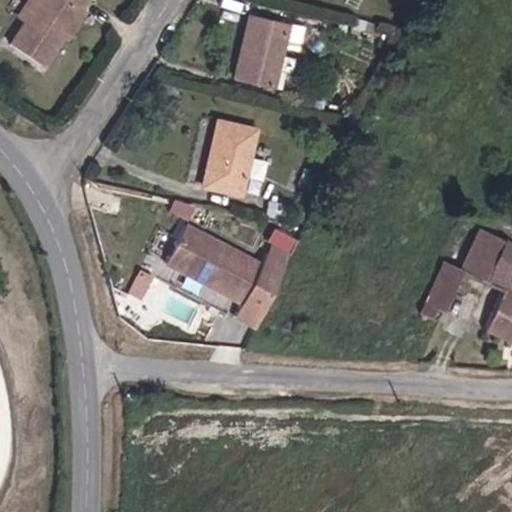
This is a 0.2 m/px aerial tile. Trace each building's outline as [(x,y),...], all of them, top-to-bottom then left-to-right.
[(41,65),(84,0),(38,0),(24,21),(9,44),(41,65)] [(24,21),(38,0),(25,0),(15,15),(24,21)] [(273,88),(287,24),(247,16),(232,79),(273,88)] [(238,195),(253,130),(215,121),(199,186),(238,195)] [(260,192),(268,159),(253,156),(245,189),(260,192)] [(307,192),(312,177),(301,174),(297,188),(307,192)] [(283,220),(286,205),(267,201),(264,216),(283,220)] [(239,304),(260,265),(183,226),(167,258),(228,289),(225,296),(239,304)] [(511,250),(502,243),(477,230),(457,268),(440,261),(416,313),(428,319),(433,308),(442,312),(460,273),(500,291),(484,329),(511,343),(511,250)] [(228,289),(167,258),(163,265),(225,296),(228,289)]
